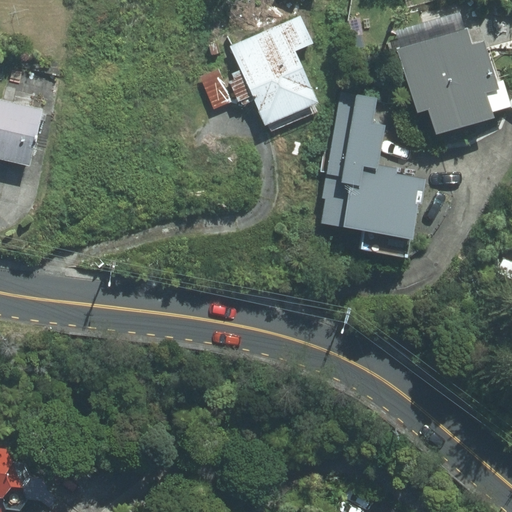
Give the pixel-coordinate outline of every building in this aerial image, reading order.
[(480,0),(435,0),(410,7),(413,18),(419,17),(424,34),(485,17),(480,0)] [(314,46),(301,17),(231,48),(241,72),(234,76),(236,81),(230,84),(239,106),(255,98),(268,130),(319,108),(297,54),(314,46)] [(441,141),(499,124),(497,116),(511,111),(511,107),(508,94),(502,96),(487,44),(475,48),(470,30),(401,50),(422,118),(433,115),(441,141)] [(215,111),(234,102),(222,74),(203,83),(215,111)] [(358,250),(402,259),(412,203),(417,204),(422,179),(394,173),(395,168),(377,165),(385,126),(372,123),(376,97),(341,90),(316,222),(342,227),(342,230),(361,234),(358,250)] [(0,161),(31,168),(45,111),(0,100),(0,161)] [(511,239),(508,238),(494,274),(511,281),(511,239)] [(141,480),(122,495),(136,511),(154,496),(141,480)]
